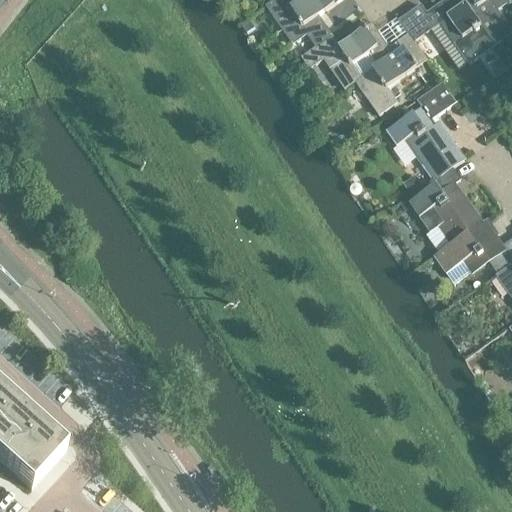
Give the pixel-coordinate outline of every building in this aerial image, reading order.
[(304,0),(305,0),(292,10),(284,0),(278,0),(266,8),(293,47),(307,37),(316,50),(333,38),(318,18),(344,0),(304,0)] [(421,7),(399,22),(410,36),(409,36),(415,44),(449,20),(463,40),(454,46),(469,67),(496,48),(462,0),(449,0),(427,16),(421,7)] [(462,0),(496,48),(511,36),(511,32),(490,1),(491,0),(462,0)] [(333,38),(316,50),(302,60),(314,78),(327,69),(344,93),(355,86),(394,58),(391,54),(372,27),(341,49),(333,38)] [(394,58),(355,86),(379,120),(397,107),(387,92),(428,63),(415,44),(409,36),(398,44),(400,47),(391,54),(394,58)] [(436,119),(457,105),(443,85),(418,103),(424,111),(388,136),(398,150),(406,144),(434,184),(453,171),(466,162),(436,119)] [(465,189),(453,171),(434,184),(428,188),(431,192),(411,206),(421,220),(429,214),(452,248),(483,225),(460,192),(465,189)] [(486,223),(483,225),(452,248),(435,259),(447,276),(464,264),(472,277),(491,264),(500,276),(511,267),(511,243),(504,249),(486,223)] [(511,267),(500,276),(497,279),(511,300),(511,267)] [(0,463),(32,492),(60,460),(66,454),(65,453),(59,459),(0,405),(0,463)]
